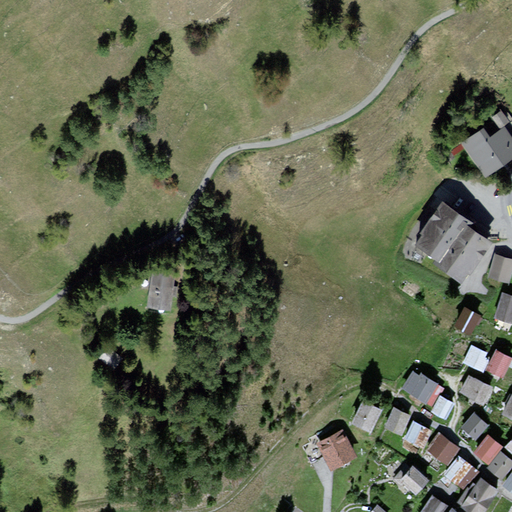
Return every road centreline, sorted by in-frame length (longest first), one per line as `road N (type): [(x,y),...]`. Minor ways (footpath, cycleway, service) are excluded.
road 1 (track): [(464,0),(419,27),(360,101),(286,136),(218,154),(156,226),(22,315),(0,314)]
road 2 (track): [(389,394),(320,398),(200,511),(113,500),(57,511)]
